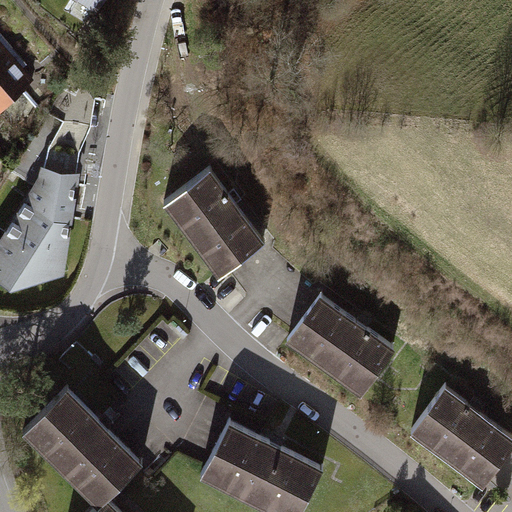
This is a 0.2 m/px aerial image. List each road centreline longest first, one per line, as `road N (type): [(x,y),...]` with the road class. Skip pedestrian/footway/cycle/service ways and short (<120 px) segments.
road 1 (residential): [(448,511),(244,349),(168,275),(99,258)]
road 2 (residential): [(99,258),(153,0)]
road 3 (residential): [(0,353),(62,320),(91,292),(99,258)]
